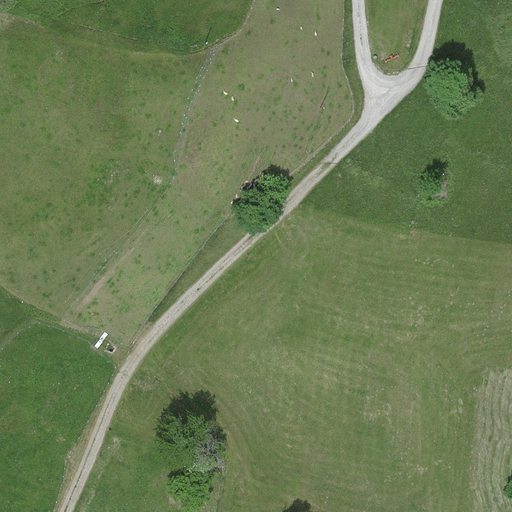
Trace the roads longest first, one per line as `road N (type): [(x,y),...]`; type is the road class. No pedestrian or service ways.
road 1 (track): [(396,86),(129,360),(62,511)]
road 2 (track): [(361,0),(368,70),(396,86),(415,81),(428,62),(441,0)]
